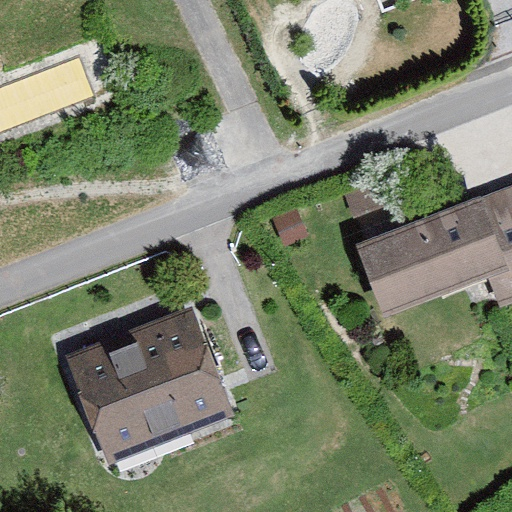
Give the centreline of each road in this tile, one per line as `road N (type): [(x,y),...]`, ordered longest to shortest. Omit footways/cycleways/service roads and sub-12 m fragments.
road 1 (residential): [(511,92),(66,280),(0,299)]
road 2 (unknown): [(0,208),(149,200),(216,213)]
